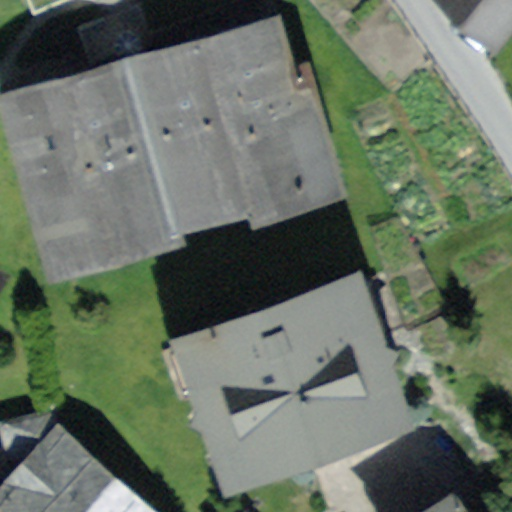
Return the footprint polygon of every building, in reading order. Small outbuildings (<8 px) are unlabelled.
[(511,0),(436,0),(490,41),(511,12),(511,0)] [(279,23),(2,99),(52,281),(189,244),(187,235),(343,192),(314,89),(298,93),(279,23)] [(366,278),(184,344),(237,488),(419,422),(366,278)] [(155,511),(60,428),(0,491),(0,511),(155,511)] [(477,511),(466,495),(438,511),(477,511)]
